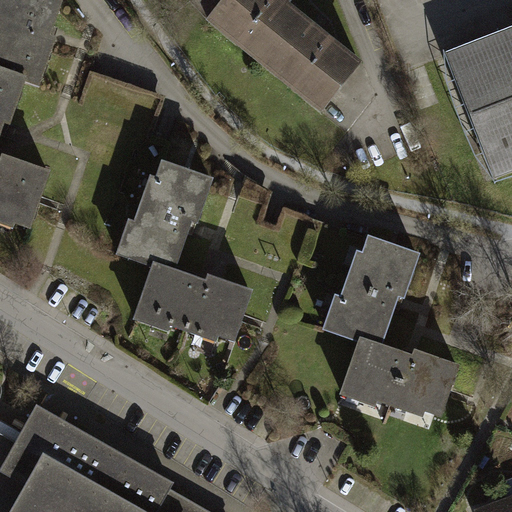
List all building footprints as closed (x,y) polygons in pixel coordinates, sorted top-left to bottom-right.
[(49,11),(21,0),(0,0),(0,68),(37,83),(50,49),(36,44),(49,11)] [(359,67),(274,0),(223,0),(207,20),(324,111),(359,67)] [(511,29),(447,55),(497,180),(511,173),(511,29)] [(27,79),(0,69),(0,119),(10,123),(27,79)] [(0,162),(0,207),(14,213),(29,174),(0,162)] [(214,180),(165,163),(159,180),(154,178),(137,224),(133,223),(123,253),(157,265),(176,271),(193,220),(199,222),(214,180)] [(411,267),(371,254),(363,280),(355,278),(347,303),(339,301),(330,331),(361,342),(376,348),(389,308),(397,310),(411,267)] [(176,271),(157,265),(138,319),(169,330),(172,325),(217,341),(220,334),(236,341),(253,292),(213,278),(210,284),(176,271)] [(376,348),(361,342),(342,389),(370,400),(374,392),(397,401),(401,393),(425,402),(440,365),(403,350),(400,357),(376,348)] [(13,511),(207,511),(72,436),(67,445),(60,443),(55,451),(23,433),(18,443),(2,471),(28,486),(13,511)] [(511,511),(511,495),(478,508),(478,511),(511,511)]
